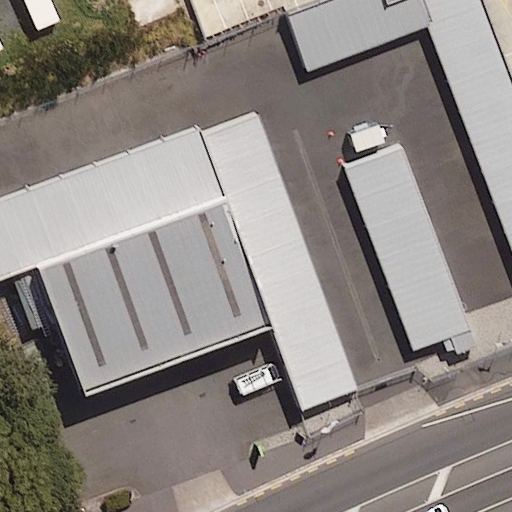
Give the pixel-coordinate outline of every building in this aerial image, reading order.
[(168,15),(162,0),(129,0),(138,25),(168,15)] [(444,12),(439,0),(318,0),(308,4),(327,54),(444,12)] [(511,0),(456,0),(511,153),(511,0)] [(287,88),(0,192),(0,263),(47,247),(95,376),(287,307),(320,397),(391,372),(287,88)] [(435,130),(377,152),(443,334),(501,313),(435,130)]
